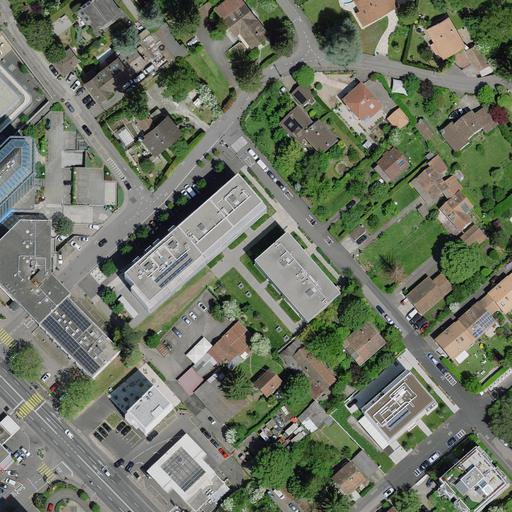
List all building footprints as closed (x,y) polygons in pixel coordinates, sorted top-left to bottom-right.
[(84,7),(78,11),(88,24),(91,22),(97,29),(104,23),(106,26),(122,14),(111,0),(90,0),(83,5),(84,7)] [(224,17),(244,3),(241,0),(222,0),(215,5),(224,17)] [(357,0),(363,11),(358,14),(364,24),(389,10),(383,0),(357,0)] [(394,0),(383,0),(389,10),(397,5),(394,0)] [(244,3),(224,17),(237,33),(242,30),(253,45),(260,40),(268,34),(244,3)] [(448,19),(430,29),(446,56),(463,46),(448,19)] [(160,38),(168,31),(171,29),(165,21),(154,30),(155,31),(160,38)] [(242,30),(237,33),(250,52),(262,43),(260,40),(253,45),(242,30)] [(160,38),(155,31),(142,40),(155,56),(167,47),(160,38)] [(168,31),(160,38),(167,47),(177,60),(188,52),(183,45),(180,47),(168,31)] [(479,44),(468,51),(475,64),(486,57),(479,44)] [(119,58),(130,73),(145,61),(134,47),(129,51),(125,45),(123,47),(115,53),(119,58)] [(70,48),(52,61),(63,75),(74,67),(73,66),(79,61),(76,56),(70,48)] [(486,57),(475,64),(479,70),(490,64),(486,57)] [(104,81),(110,88),(130,73),(119,58),(100,73),(105,80),(104,81)] [(32,95),(0,61),(0,133),(32,103),(33,100),(32,95)] [(100,73),(88,83),(100,99),(112,90),(110,88),(104,81),(105,80),(100,73)] [(304,86),(294,95),(304,105),(313,97),(304,86)] [(362,87),(344,102),(362,121),(369,115),(372,118),(382,109),(362,87)] [(499,125),(486,108),(479,114),(492,130),(499,125)] [(298,110),(284,123),(301,141),(306,137),(316,128),(298,110)] [(145,128),(153,121),(145,111),(137,117),(145,128)] [(409,121),(401,111),(390,120),(398,130),(409,121)] [(464,144),(484,128),(475,117),(471,113),(450,131),(448,128),(438,136),(453,156),(466,146),(464,144)] [(492,130),(479,114),(475,117),(484,128),(488,133),(492,130)] [(181,132),(168,117),(163,121),(157,126),(149,133),(147,134),(160,150),(181,132)] [(161,118),(155,123),(157,126),(163,121),(161,118)] [(435,134),(425,120),(416,126),(426,140),(435,134)] [(149,133),(157,126),(155,123),(153,121),(145,128),(149,133)] [(320,124),(316,128),(306,137),(323,155),(337,143),(320,124)] [(438,156),(434,151),(427,157),(431,162),(438,156)] [(409,167),(396,152),(380,166),(392,180),(393,181),(409,167)] [(9,155),(0,163),(0,221),(37,182),(35,162),(30,157),(9,155)] [(443,163),(438,156),(431,162),(437,169),(443,163)] [(447,169),(443,163),(437,169),(431,162),(428,165),(431,169),(438,177),(447,169)] [(392,180),(380,166),(377,170),(388,183),(392,180)] [(431,169),(418,180),(428,192),(430,191),(436,198),(447,189),(453,197),(462,189),(454,178),(445,185),(438,177),(431,169)] [(238,179),(124,280),(153,313),(267,212),(238,179)] [(312,189),(302,198),(312,210),(322,201),(312,189)] [(472,208),(460,194),(443,209),(461,231),(471,222),(465,215),(472,208)] [(52,224),(22,224),(0,243),(0,286),(29,317),(37,325),(40,327),(68,299),(71,296),(69,294),(61,286),(52,276),(52,224)] [(366,232),(361,226),(350,235),(356,242),(366,232)] [(475,227),(460,240),(467,248),(475,241),(480,245),(486,239),(475,227)] [(339,296),(284,233),(252,261),(307,324),(339,296)] [(441,276),(433,284),(444,297),(452,289),(441,276)] [(429,280),(408,298),(423,315),(444,297),(433,284),(429,280)] [(511,283),(508,280),(490,295),(501,308),(506,314),(511,308),(511,283)] [(501,308),(490,295),(479,305),(490,318),(501,308)] [(121,353),(68,299),(40,327),(92,381),(121,353)] [(479,305),(461,321),(477,339),(495,323),(490,318),(479,305)] [(369,321),(342,344),(363,368),(389,345),(369,321)] [(477,339),(461,321),(455,326),(471,344),(477,339)] [(223,428),(250,402),(222,373),(256,341),(239,324),(214,347),(207,339),(188,356),(196,365),(179,381),(223,428)] [(471,344),(455,326),(438,341),(441,346),(453,360),(471,344)] [(339,379),(308,345),(287,362),(318,398),(339,379)] [(118,384),(127,394),(143,381),(154,371),(143,360),(135,367),(136,368),(118,384)] [(427,376),(415,362),(383,392),(394,404),(427,376)] [(270,370),(256,384),(268,396),(283,382),(270,370)] [(172,391),(154,371),(143,381),(160,400),(161,401),(172,391)] [(109,400),(116,407),(129,396),(127,394),(118,384),(117,383),(86,409),(88,411),(86,412),(90,416),(104,404),(109,400)] [(456,409),(435,386),(417,402),(425,411),(429,407),(435,415),(439,412),(445,419),(456,409)] [(355,395),(333,414),(380,467),(402,448),(355,395)] [(134,402),(129,396),(116,407),(114,409),(120,416),(134,402)] [(116,407),(109,400),(104,404),(119,420),(99,439),(107,448),(130,428),(120,416),(114,409),(116,407)] [(315,432),(332,415),(317,400),(300,418),(315,432)] [(83,422),(99,439),(119,420),(104,404),(90,416),(83,422)] [(3,421),(0,424),(0,445),(1,447),(15,434),(21,429),(8,416),(3,421)] [(173,488),(185,501),(214,474),(202,460),(207,455),(187,434),(148,472),(168,492),(173,488)] [(0,468),(11,457),(1,447),(0,445),(0,468)] [(491,468),(477,453),(463,464),(457,470),(443,482),(457,498),(469,511),(476,511),(490,501),(506,486),(491,468)] [(350,464),(334,479),(349,496),(366,481),(350,464)] [(225,485),(214,474),(185,501),(193,509),(195,511),(196,511),(201,508),(210,500),(211,499),(225,485)] [(225,485),(211,499),(216,504),(230,490),(225,485)] [(210,500),(201,508),(204,511),(212,511),(217,507),(210,500)]
